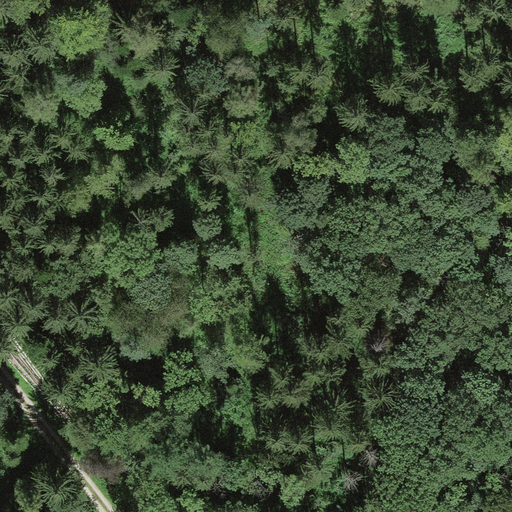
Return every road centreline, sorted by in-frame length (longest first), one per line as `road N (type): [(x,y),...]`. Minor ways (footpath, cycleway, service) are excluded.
road 1 (track): [(254,511),(269,287),(267,186),(281,146),(440,0)]
road 2 (track): [(102,511),(0,377)]
